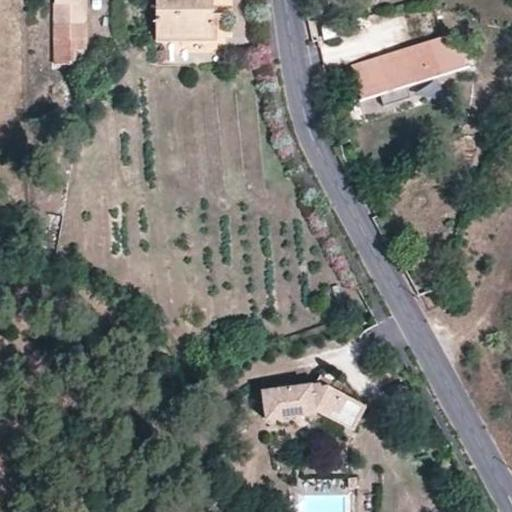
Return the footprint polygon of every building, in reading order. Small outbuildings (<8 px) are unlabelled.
[(58,0),(59,28),(90,27),(89,0),(58,0)] [(216,0),(160,0),(161,41),(217,41),(216,0)] [(90,42),(90,27),(59,28),(59,43),(80,42),(90,42)] [(454,38),(353,68),(362,99),(463,69),(454,38)] [(80,68),(80,42),(59,43),(60,69),(80,68)] [(322,418),(363,439),(375,413),(328,389),(322,392),(320,387),(269,395),(274,428),(322,418)] [(356,476),(347,476),(347,484),(356,484),(356,476)] [(359,494),(358,511),(375,511),(375,494),(359,494)]
